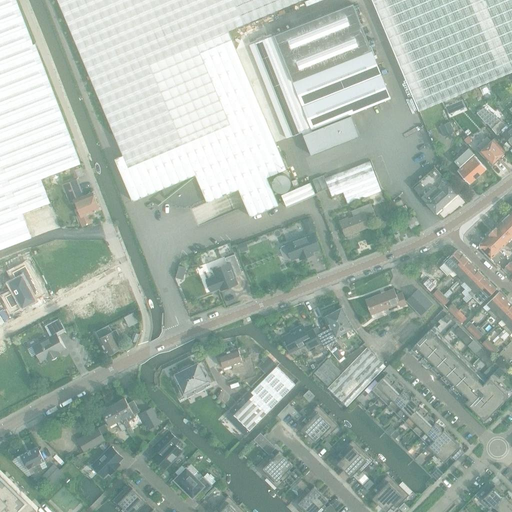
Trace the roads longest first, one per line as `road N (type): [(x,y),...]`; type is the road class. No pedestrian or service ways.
road 1 (unclassified): [(182,336),(48,0)]
road 2 (unclassified): [(182,336),(449,227)]
road 3 (unclassified): [(125,265),(22,0)]
road 4 (residential): [(0,430),(142,353)]
road 5 (residential): [(125,265),(0,333)]
road 6 (residential): [(498,448),(408,357)]
